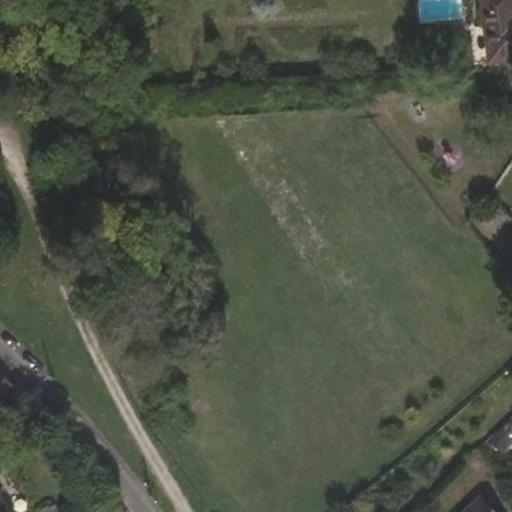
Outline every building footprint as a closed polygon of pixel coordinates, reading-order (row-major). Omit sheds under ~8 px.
[(511,0),(481,0),(488,61),(511,58),(511,0)] [(420,19),(436,19),(436,1),(420,1),(420,19)] [(10,434),(29,413),(6,391),(0,397),(0,429),(6,435),(10,434)] [(508,457),(511,449),(511,423),(506,419),(489,445),(508,457)] [(0,511),(10,511),(1,492),(0,492),(0,511)] [(495,511),(482,498),(466,511),(495,511)]
